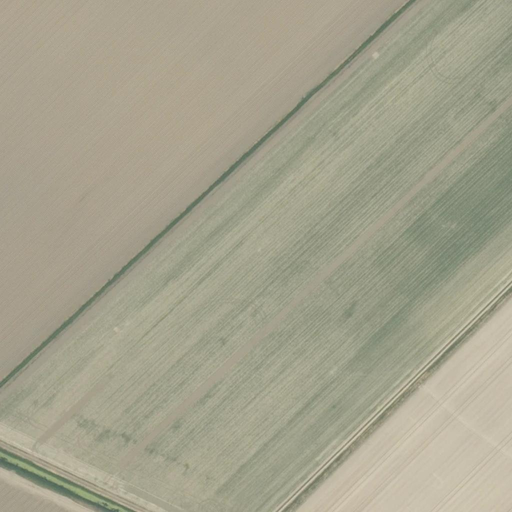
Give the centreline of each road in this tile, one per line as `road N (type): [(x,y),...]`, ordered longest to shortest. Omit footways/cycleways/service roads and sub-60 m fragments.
road 1 (track): [(511,281),(275,511)]
road 2 (track): [(147,511),(0,442)]
